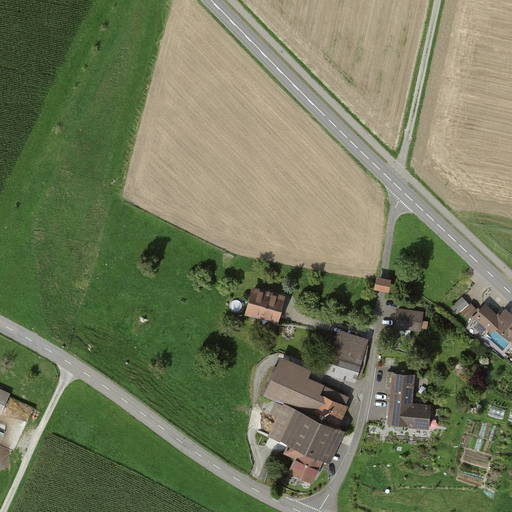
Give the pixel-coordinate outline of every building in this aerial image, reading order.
[(252,289),(245,316),(279,324),(285,297),(252,289)] [(465,295),(452,305),(458,312),(470,302),(465,295)] [(507,352),(511,346),(511,319),(491,302),(473,322),(507,352)] [(425,313),(398,310),(396,329),(423,332),(425,313)] [(360,379),(371,340),(340,332),(330,370),(360,379)] [(352,395),(279,363),(266,392),(339,424),(352,395)] [(396,374),(393,398),(418,401),(420,376),(396,374)] [(11,395),(0,390),(0,413),(2,415),(11,395)] [(393,398),(391,423),(415,425),(418,401),(393,398)] [(344,430),(299,409),(284,441),(329,461),(344,430)]
